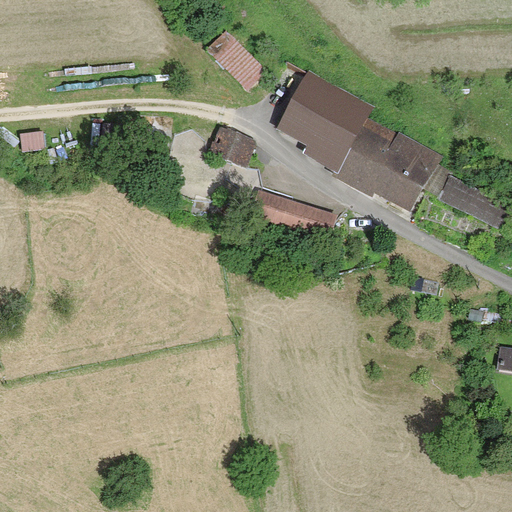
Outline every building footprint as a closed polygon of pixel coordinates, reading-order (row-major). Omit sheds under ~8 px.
[(227,50),(209,68),(239,96),(256,79),(227,50)] [(280,145),(336,173),(364,117),(367,111),(311,83),(280,145)] [(436,153),(364,117),(336,173),(332,180),(404,216),(436,153)] [(248,148),(217,138),(210,160),(241,170),(248,148)] [(448,181),(436,207),(495,234),(507,209),(448,181)] [(259,203),(251,232),(325,254),(334,225),(259,203)] [(496,377),(511,379),(511,361),(499,360),(496,377)]
